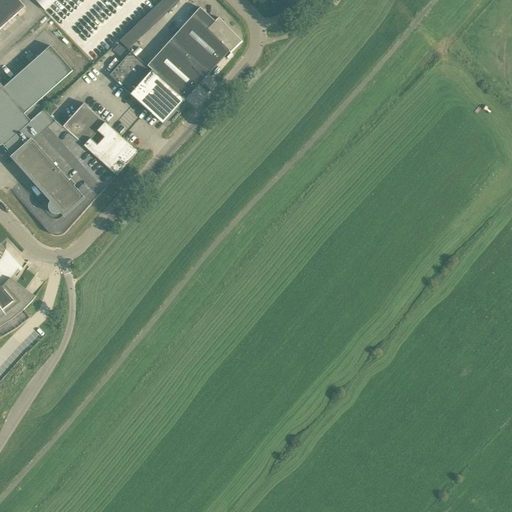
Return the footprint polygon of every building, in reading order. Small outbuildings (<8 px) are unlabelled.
[(25,7),(18,0),(0,0),(16,16),(25,7)] [(0,0),(0,13),(8,23),(9,21),(16,16),(0,0)] [(35,0),(44,10),(54,0),(35,0)] [(162,0),(119,41),(127,50),(180,0),(162,0)] [(200,8),(148,66),(185,100),(229,52),(230,53),(242,42),(219,18),(215,22),(200,8)] [(119,56),(124,50),(119,44),(113,50),(119,56)] [(32,122),(44,111),(37,103),(73,71),(51,46),(2,89),(32,122)] [(184,102),(185,101),(131,52),(109,76),(153,115),(160,121),(181,98),(183,100),(182,101),(184,102)] [(32,122),(2,89),(0,86),(0,142),(4,147),(32,122)] [(84,104),(62,128),(115,175),(117,176),(118,175),(117,174),(116,175),(114,173),(135,149),(127,143),(84,104)] [(32,122),(4,147),(50,198),(41,206),(20,182),(11,190),(50,233),(51,234),(52,235),(53,235),(54,236),(56,236),(57,236),(58,236),(60,236),(61,235),(62,235),(63,234),(64,234),(65,233),(66,232),(115,178),(114,177),(115,175),(62,128),(44,111),(32,122)] [(6,250),(0,243),(0,327),(10,321),(22,312),(33,301),(36,297),(10,278),(8,281),(6,283),(3,286),(1,288),(0,288),(0,261),(2,259),(3,256),(5,253),(6,250)]
